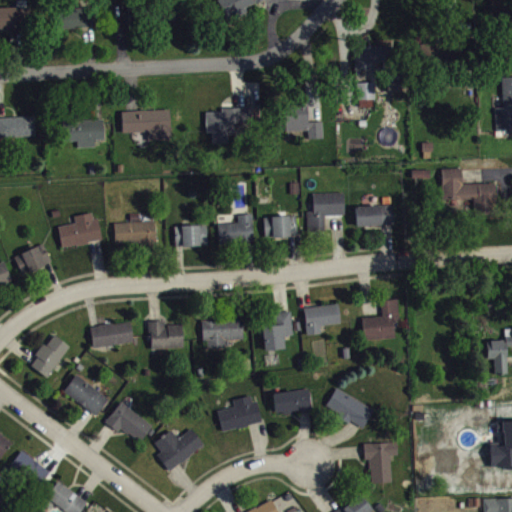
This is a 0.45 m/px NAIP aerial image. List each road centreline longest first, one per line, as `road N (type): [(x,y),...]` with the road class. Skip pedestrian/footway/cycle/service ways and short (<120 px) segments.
road 1 (residential): [(0,338),(31,310),(105,285),(511,253)]
road 2 (residential): [(0,74),(265,59),(335,0)]
road 3 (residential): [(0,383),(168,511)]
road 4 (residential): [(180,511),(231,469),(307,458)]
